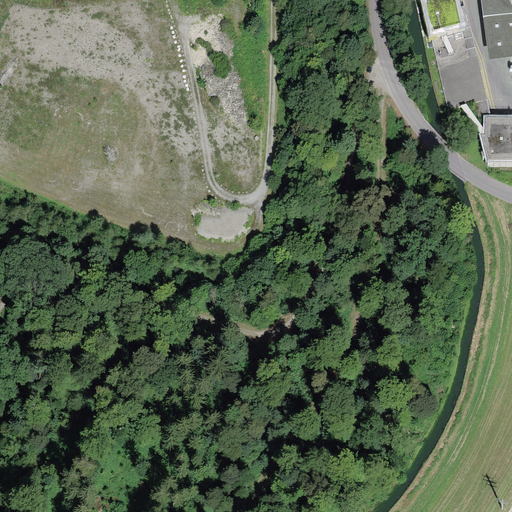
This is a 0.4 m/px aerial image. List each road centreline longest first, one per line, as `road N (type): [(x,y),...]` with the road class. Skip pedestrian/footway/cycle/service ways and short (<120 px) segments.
road 1 (track): [(389,73),(370,88),(338,231),(288,323),(243,328),(88,270),(44,272),(0,319)]
road 2 (track): [(380,80),(377,238),(359,301),(334,370),(245,511)]
road 3 (track): [(270,0),(273,111),(266,178),(254,196),(217,189),(208,173),(185,26)]
road 4 (residential): [(511,197),(468,175),(421,136),(389,73),(374,0)]
